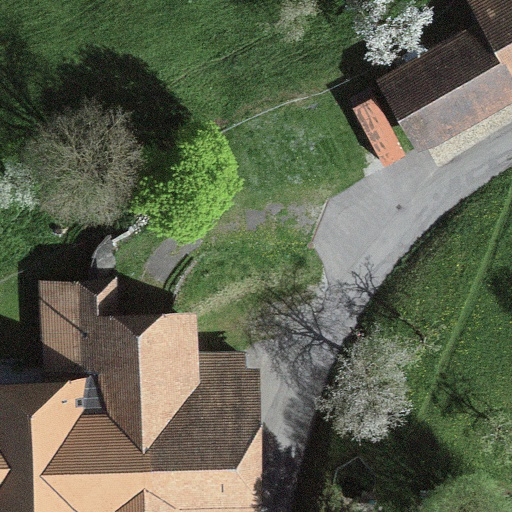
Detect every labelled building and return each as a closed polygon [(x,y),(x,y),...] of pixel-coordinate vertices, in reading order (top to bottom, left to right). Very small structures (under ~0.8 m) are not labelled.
[(511,0),(478,0),(490,20),(511,59),(511,0)] [(423,140),(511,89),(511,59),(490,20),(387,78),(423,140)] [(382,87),(359,98),(387,157),(410,147),(382,87)] [(246,120),(267,193),(352,169),(332,96),(246,120)] [(0,388),(0,511),(149,511),(242,509),(241,354),(188,356),(187,321),(116,324),(114,285),(49,287),(51,370),(63,370),(63,387),(0,388)]
